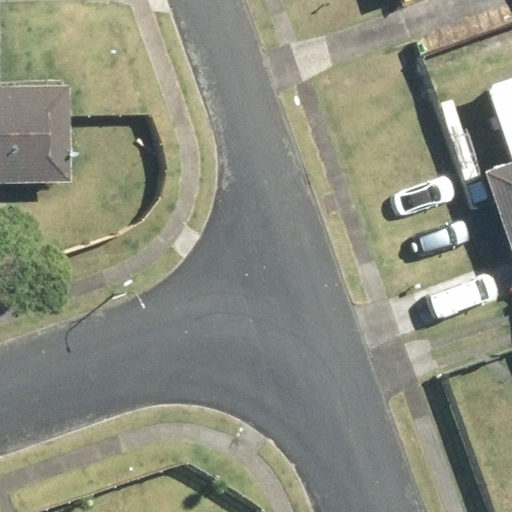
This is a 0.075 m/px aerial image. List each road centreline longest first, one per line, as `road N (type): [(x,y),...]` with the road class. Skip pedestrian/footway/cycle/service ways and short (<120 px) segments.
road 1 (residential): [(0,412),(311,303)]
road 2 (residential): [(208,0),(311,303)]
road 3 (residential): [(311,303),(382,511)]
